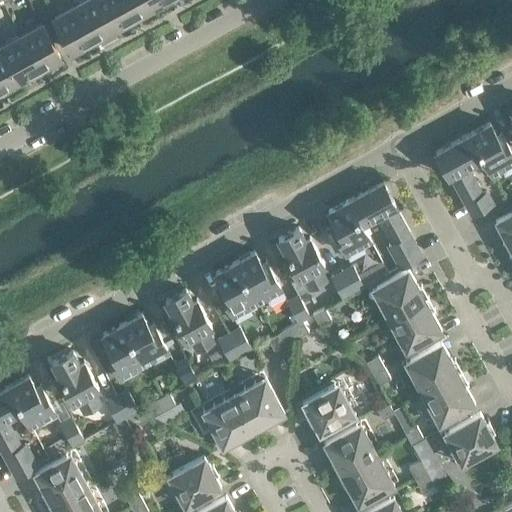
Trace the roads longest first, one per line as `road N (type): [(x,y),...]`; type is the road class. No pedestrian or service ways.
road 1 (residential): [(0,366),(393,151)]
road 2 (residential): [(0,142),(263,0)]
road 3 (residential): [(454,252),(452,288),(511,395)]
road 4 (residential): [(270,511),(248,473),(287,451),(320,511)]
road 5 (residential): [(393,151),(511,91)]
